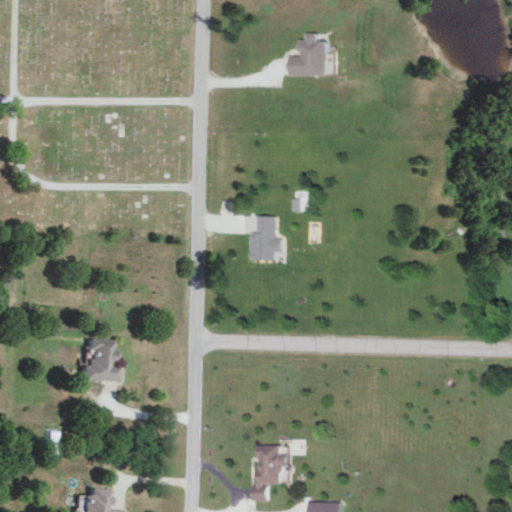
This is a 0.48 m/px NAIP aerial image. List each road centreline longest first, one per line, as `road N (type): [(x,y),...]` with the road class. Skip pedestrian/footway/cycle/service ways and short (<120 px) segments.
road 1 (residential): [(189,511),(200,0)]
road 2 (residential): [(194,341),(511,347)]
